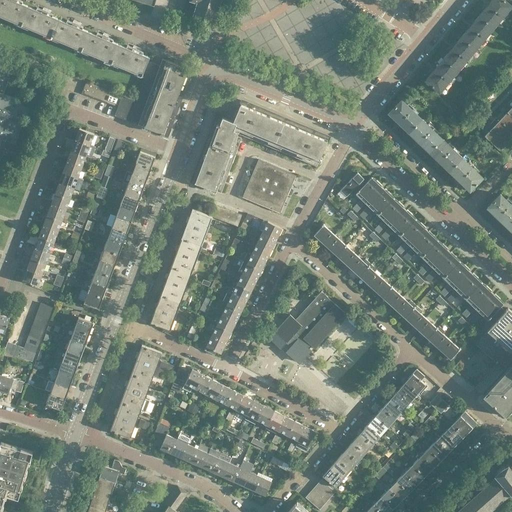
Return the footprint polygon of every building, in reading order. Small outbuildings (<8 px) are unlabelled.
[(0,0),(0,15),(22,24),(29,7),(17,1),(17,0),(0,0)] [(135,0),(148,4),(154,6),(155,0),(190,0),(191,0),(198,3),(194,15),(213,21),(219,0),(135,0)] [(504,0),(492,0),(488,5),(503,17),(511,6),(504,0)] [(488,5),(479,16),(494,28),(503,17),(488,5)] [(29,7),(22,24),(52,37),(59,19),(47,14),(48,12),(43,10),(42,12),(29,7)] [(479,16),(470,26),(485,38),(494,28),(479,16)] [(59,19),(52,37),(82,50),(90,32),(77,27),(78,25),(73,23),(72,25),(59,19)] [(470,26),(461,37),(476,50),(485,38),(470,26)] [(102,37),(90,32),(82,50),(112,63),(120,45),(107,39),(108,37),(103,35),(102,37)] [(461,37),(452,48),(467,60),(476,50),(461,37)] [(120,45),(112,63),(142,75),(141,76),(143,77),(144,73),(148,61),(150,57),(137,52),(138,50),(133,48),(132,50),(120,45)] [(452,48),(443,59),(458,71),(467,60),(452,48)] [(86,82),(82,93),(118,107),(115,116),(128,120),(135,123),(138,124),(142,126),(145,127),(150,112),(156,96),(162,80),(167,69),(166,68),(164,68),(166,60),(163,59),(160,66),(150,62),(148,61),(144,73),(143,77),(134,100),(88,83),(86,82)] [(443,59),(434,70),(449,82),(458,71),(443,59)] [(167,69),(162,80),(182,87),(186,76),(187,75),(183,73),(183,74),(175,71),(176,67),(177,64),(166,60),(164,68),(166,68),(167,69)] [(0,66),(0,145),(2,140),(16,144),(29,108),(20,104),(22,100),(4,93),(12,71),(0,66)] [(434,70),(425,80),(440,92),(449,82),(434,70)] [(22,86),(33,90),(35,84),(24,80),(22,86)] [(162,80),(156,96),(178,104),(181,98),(179,94),(182,87),(162,80)] [(156,96),(150,112),(173,120),(178,104),(156,96)] [(402,99),(389,113),(409,132),(422,119),(402,99)] [(241,105),(234,122),(230,130),(236,132),(245,136),(255,111),(241,105)] [(226,109),(225,114),(229,115),(234,117),(238,110),(229,106),(227,110),(226,109)] [(255,111),(245,136),(259,142),(270,117),(255,111)] [(150,112),(145,127),(161,133),(164,134),(166,128),(169,129),(173,120),(150,112)] [(511,116),(508,112),(496,124),(511,138),(511,136),(511,116)] [(217,125),(216,128),(234,135),(236,132),(230,130),(234,122),(223,117),(220,124),(217,123),(216,124),(217,125)] [(270,117),(259,142),(274,148),(284,123),(270,117)] [(422,119),(409,132),(429,152),(442,138),(422,119)] [(284,123),(274,148),(288,154),(299,129),(284,123)] [(496,124),(485,136),(500,150),(511,138),(496,124)] [(79,128),(75,140),(89,145),(94,134),(79,128)] [(216,128),(211,142),(237,152),(242,138),(234,135),(216,128)] [(299,129),(288,154),(303,160),(313,135),(299,129)] [(313,135),(303,160),(317,166),(328,140),(313,135)] [(105,145),(103,150),(110,153),(114,141),(115,139),(108,137),(107,139),(105,145)] [(442,138),(429,152),(450,171),(463,158),(442,138)] [(75,140),(71,150),(85,156),(89,145),(75,140)] [(211,142),(206,156),(231,165),(237,152),(211,142)] [(115,148),(113,153),(119,156),(121,150),(115,148)] [(71,150),(67,161),(81,167),(85,156),(71,150)] [(140,151),(136,162),(151,168),(155,157),(140,151)] [(206,156),(201,169),(226,179),(231,165),(206,156)] [(463,158),(450,171),(470,191),(483,177),(463,158)] [(243,197),(252,201),(281,213),(296,175),(259,160),(243,197)] [(67,161),(63,172),(77,177),(81,167),(67,161)] [(136,162),(132,173),(147,179),(151,168),(136,162)] [(108,164),(104,174),(105,174),(111,177),(114,167),(108,164)] [(201,169),(196,183),(221,192),(226,179),(201,169)] [(63,172),(59,183),(73,188),(77,177),(63,172)] [(358,172),(340,190),(347,196),(355,188),(358,191),(363,186),(359,183),(364,178),(358,172)] [(132,173),(128,184),(143,190),(147,179),(132,173)] [(105,174),(104,174),(100,185),(108,188),(112,177),(111,177),(105,174)] [(363,186),(358,191),(356,193),(367,204),(382,187),(372,177),(363,186)] [(59,183),(55,194),(69,199),(73,188),(59,183)] [(128,184),(124,194),(128,196),(139,200),(143,190),(128,184)] [(382,187),(367,204),(378,215),(394,198),(382,187)] [(69,199),(55,194),(51,204),(65,210),(69,199)] [(124,194),(120,205),(135,211),(139,200),(128,196),(124,194)] [(511,204),(500,194),(487,207),(508,227),(511,222),(511,204)] [(101,198),(96,197),(93,206),(99,208),(100,209),(104,199),(101,198)] [(394,198),(378,215),(390,226),(392,225),(406,210),(394,198)] [(360,200),(353,207),(358,211),(364,203),(360,200)] [(65,210),(51,204),(47,215),(62,220),(65,210)] [(214,204),(210,215),(212,216),(212,217),(215,218),(219,207),(214,204)] [(117,211),(116,216),(131,222),(135,211),(120,205),(117,211)] [(99,208),(93,206),(90,213),(97,215),(99,208)] [(219,207),(215,218),(221,220),(225,209),(219,207)] [(367,207),(360,214),(364,218),(371,211),(367,207)] [(193,209),(187,224),(207,231),(210,224),(213,226),(215,218),(212,217),(212,216),(210,215),(209,216),(193,209)] [(225,209),(221,220),(227,222),(231,211),(225,209)] [(406,210),(392,225),(402,234),(416,219),(406,210)] [(231,211),(227,222),(232,224),(237,213),(231,211)] [(237,213),(232,224),(238,226),(242,215),(237,213)] [(247,213),(245,218),(243,222),(250,226),(252,219),(254,216),(247,213)] [(47,215),(43,226),(58,231),(62,220),(47,215)] [(116,216),(112,227),(127,233),(129,226),(131,222),(116,216)] [(95,221),(89,219),(85,227),(92,230),(95,221)] [(416,219),(402,234),(413,244),(428,228),(425,225),(424,226),(416,219)] [(382,221),(375,228),(380,232),(386,225),(382,221)] [(266,226),(263,232),(276,238),(282,228),(269,222),(266,226)] [(186,226),(181,238),(202,245),(207,231),(187,224),(186,226)] [(314,236),(323,243),(325,245),(335,235),(323,224),(313,235),(314,236)] [(43,226),(39,237),(53,242),(58,231),(43,226)] [(112,227),(108,238),(123,243),(127,233),(112,227)] [(389,228),(382,235),(386,239),(393,232),(389,228)] [(428,228),(413,244),(422,253),(436,239),(432,235),(433,234),(428,228)] [(263,232),(258,242),(271,249),(276,238),(263,232)] [(335,235),(325,245),(336,256),(346,245),(335,235)] [(39,237),(35,247),(50,253),(53,242),(39,237)] [(108,238),(104,248),(119,254),(123,243),(108,238)] [(181,238),(176,252),(197,260),(202,245),(181,238)] [(436,239),(422,253),(433,264),(447,249),(446,248),(447,247),(442,242),(441,243),(436,239)] [(258,242),(253,253),(266,259),(271,249),(258,242)] [(404,242),(397,250),(402,254),(408,246),(404,242)] [(346,245),(336,256),(347,266),(357,255),(346,245)] [(35,247),(31,258),(46,264),(50,253),(35,247)] [(224,250),(216,247),(213,253),(221,256),(224,250)] [(104,248),(100,259),(115,265),(119,254),(104,248)] [(411,249),(404,256),(409,260),(415,253),(411,249)] [(447,249),(433,264),(444,274),(458,260),(454,256),(455,255),(450,250),(449,251),(447,249)] [(77,250),(72,261),(78,263),(82,252),(77,250)] [(244,262),(248,263),(261,270),(266,259),(253,253),(250,251),(244,262)] [(176,252),(171,266),(191,274),(197,260),(176,252)] [(357,255),(347,266),(359,276),(369,266),(357,255)] [(31,258),(27,269),(42,274),(46,264),(31,258)] [(100,259),(96,270),(111,275),(115,265),(100,259)] [(458,260),(444,274),(455,285),(469,270),(468,269),(469,268),(464,263),(463,264),(458,260)] [(239,272),(243,273),(256,280),(261,270),(248,263),(244,262),(239,272)] [(426,264),(419,271),(424,275),(430,268),(426,264)] [(171,266),(166,280),(186,288),(191,274),(171,266)] [(369,266),(359,276),(371,287),(380,276),(369,266)] [(27,269),(23,280),(38,285),(42,274),(27,269)] [(96,270),(92,281),(107,286),(111,275),(96,270)] [(433,270),(426,278),(430,282),(437,274),(433,270)] [(469,270),(455,285),(466,295),(480,281),(476,277),(477,276),(472,271),(471,272),(469,270)] [(243,273),(237,284),(251,290),(256,280),(243,273)] [(380,276),(371,287),(381,297),(391,286),(380,276)] [(166,280),(160,294),(181,302),(186,288),(166,280)] [(92,281),(88,292),(103,297),(107,286),(92,281)] [(480,281),(466,295),(479,308),(493,293),(489,290),(491,289),(485,284),(484,285),(480,281)] [(229,292),(232,294),(246,300),(251,290),(237,284),(235,289),(231,288),(229,292)] [(448,285),(442,292),(446,296),(453,289),(448,285)] [(391,286),(381,297),(393,307),(402,296),(391,286)] [(346,314),(321,291),(295,319),(289,314),(273,332),(274,332),(268,338),(281,349),(286,343),(291,347),(288,351),(300,363),(311,350),(309,349),(312,346),(315,349),(346,314)] [(455,291),(449,299),(453,303),(460,295),(455,291)] [(103,297),(88,292),(84,303),(99,308),(103,297)] [(224,302),(227,304),(241,311),(246,300),(232,294),(229,292),(224,302)] [(479,308),(477,310),(487,319),(490,316),(490,315),(503,302),(501,301),(498,298),(499,297),(494,292),(493,293),(479,308)] [(160,294),(155,308),(175,316),(181,302),(160,294)] [(402,296),(393,307),(404,317),(414,307),(402,296)] [(41,303),(39,309),(50,313),(52,307),(41,303)] [(241,311),(227,304),(224,311),(220,309),(218,313),(222,315),(236,321),(241,311)] [(471,306),(464,313),(468,317),(475,310),(471,306)] [(414,307),(404,317),(415,328),(425,317),(414,307)] [(155,308),(150,322),(170,330),(175,316),(155,308)] [(39,309),(37,314),(48,318),(50,313),(39,309)] [(511,316),(506,310),(487,331),(511,353),(511,363),(483,396),(485,397),(484,398),(505,417),(506,416),(509,417),(510,412),(511,409),(511,316)] [(477,312),(471,320),(475,324),(482,316),(477,312)] [(0,314),(0,331),(5,333),(10,318),(0,314)] [(37,314),(35,320),(46,324),(48,318),(37,314)] [(222,315),(217,325),(231,332),(236,321),(222,315)] [(78,316),(74,328),(89,333),(94,322),(78,316)] [(359,324),(351,317),(347,321),(355,328),(359,324)] [(425,317),(415,328),(427,338),(436,328),(425,317)] [(35,320),(32,326),(44,330),(46,324),(35,320)] [(201,324),(194,321),(193,323),(192,326),(199,329),(201,324)] [(217,325),(212,335),(226,342),(231,332),(217,325)] [(32,326),(30,331),(42,335),(44,330),(32,326)] [(199,329),(192,326),(187,336),(194,339),(199,329)] [(74,328),(70,339),(85,344),(89,333),(74,328)] [(436,328),(427,338),(438,348),(448,338),(436,328)] [(30,331),(28,336),(40,340),(42,335),(30,331)] [(226,342),(212,335),(204,350),(214,354),(216,350),(220,353),(226,342)] [(28,336),(26,342),(37,346),(40,340),(28,336)] [(448,338),(438,348),(449,359),(450,359),(458,350),(460,348),(459,347),(459,348),(448,338)] [(70,339),(66,350),(81,355),(85,344),(70,339)] [(8,341),(4,351),(10,353),(13,344),(8,341)] [(26,342),(24,348),(35,352),(37,346),(26,342)] [(13,344),(10,353),(16,355),(19,346),(13,344)] [(142,345),(137,358),(157,365),(162,352),(142,345)] [(19,346),(16,355),(32,361),(35,352),(24,348),(19,346)] [(66,350),(62,360),(77,366),(81,355),(66,350)] [(137,358),(132,372),(152,379),(157,365),(137,358)] [(62,360),(58,371),(73,377),(77,366),(62,360)] [(174,366),(161,362),(159,367),(172,372),(174,366)] [(190,373),(179,368),(171,387),(181,392),(183,387),(193,393),(195,389),(203,374),(192,369),(190,373)] [(58,371),(54,382),(69,388),(73,377),(58,371)] [(152,379),(132,372),(126,387),(146,394),(152,379)] [(413,373),(405,381),(418,393),(425,384),(413,373)] [(203,374),(195,389),(202,392),(201,394),(205,396),(213,379),(203,374)] [(1,375),(0,379),(0,389),(9,393),(9,392),(15,394),(15,390),(21,392),(24,382),(13,379),(1,375)] [(213,379),(205,396),(208,398),(209,396),(216,399),(223,384),(213,379)] [(405,381),(398,390),(410,401),(418,393),(405,381)] [(54,382),(50,393),(65,398),(69,388),(54,382)] [(233,390),(223,384),(216,399),(226,404),(233,390)] [(146,394),(126,387),(121,401),(141,408),(146,394)] [(233,390),(226,404),(236,409),(244,395),(233,390)] [(398,390),(390,398),(403,410),(410,401),(398,390)] [(50,393),(46,403),(47,404),(44,411),(58,416),(61,409),(65,398),(50,393)] [(437,394),(429,403),(435,408),(443,400),(437,394)] [(236,409),(234,413),(245,418),(254,400),(244,395),(236,409)] [(390,398),(383,407),(395,418),(403,410),(390,398)] [(245,418),(245,419),(255,424),(257,420),(264,405),(254,400),(245,418)] [(443,400),(435,408),(441,413),(448,404),(443,400)] [(121,401),(116,415),(128,420),(136,423),(141,408),(121,401)] [(188,409),(196,413),(200,406),(191,402),(188,409)] [(218,407),(213,404),(210,411),(215,413),(218,407)] [(264,405),(257,420),(267,425),(275,410),(264,405)] [(383,407),(375,415),(388,427),(395,418),(383,407)] [(432,412),(427,407),(422,412),(427,416),(432,412)] [(267,425),(265,429),(275,434),(277,430),(278,430),(285,415),(275,410),(267,425)] [(234,415),(229,412),(226,419),(231,421),(234,415)] [(422,412),(418,417),(423,421),(427,416),(422,412)] [(128,420),(116,415),(110,429),(130,437),(136,423),(128,420)] [(285,415),(278,430),(288,435),(295,420),(285,415)] [(375,415),(367,424),(380,435),(388,427),(375,415)] [(459,417),(452,424),(464,436),(472,427),(460,415),(459,417)] [(198,419),(192,416),(189,422),(195,425),(198,419)] [(295,420),(288,435),(298,440),(305,426),(295,420)] [(154,432),(165,437),(160,448),(171,452),(177,438),(169,434),(168,435),(166,434),(169,426),(159,421),(154,432)] [(367,424),(360,432),(373,444),(380,435),(367,424)] [(452,424),(444,431),(457,443),(464,436),(452,424)] [(238,431),(228,426),(226,430),(236,435),(238,431)] [(305,426),(298,440),(307,445),(307,444),(309,445),(316,431),(305,426)] [(444,431),(436,440),(448,452),(457,443),(444,431)] [(360,432),(352,441),(365,452),(373,444),(360,432)] [(280,437),(275,434),(272,441),(276,444),(280,437)] [(139,444),(145,446),(147,439),(141,437),(139,444)] [(177,438),(171,452),(182,457),(188,443),(189,440),(183,437),(182,440),(177,438)] [(436,440),(428,448),(440,460),(448,452),(436,440)] [(352,441),(345,449),(358,461),(365,452),(352,441)] [(0,508),(5,493),(18,497),(21,488),(19,488),(28,459),(30,460),(33,451),(1,442),(0,443),(0,450),(0,451),(0,450),(0,508)] [(295,445),(291,442),(287,449),(292,451),(295,445)] [(188,443),(182,457),(192,462),(198,448),(198,447),(199,445),(196,444),(195,446),(188,443)] [(210,448),(200,443),(199,445),(198,447),(198,448),(192,462),(202,466),(210,448)] [(210,448),(202,466),(213,471),(221,453),(210,448)] [(428,448),(420,456),(432,468),(440,460),(428,448)] [(345,449),(337,458),(350,469),(358,461),(345,449)] [(219,457),(213,471),(223,476),(229,462),(231,457),(221,453),(219,457)] [(270,461),(278,465),(281,467),(283,462),(272,456),(270,461)] [(420,456),(412,464),(425,476),(432,468),(420,456)] [(242,465),(252,470),(255,463),(245,458),(242,465)] [(337,458),(330,466),(343,478),(350,469),(337,458)] [(103,465),(100,475),(116,480),(118,472),(124,474),(126,468),(122,466),(119,461),(114,459),(111,468),(103,465)] [(485,511),(509,491),(511,494),(511,461),(508,464),(507,463),(503,466),(501,467),(494,474),(496,477),(455,511),(485,511)] [(229,462),(223,476),(234,481),(240,466),(229,462)] [(412,464),(404,472),(416,484),(425,476),(412,464)] [(240,466),(234,481),(244,485),(250,471),(240,466)] [(330,466),(322,475),(323,476),(335,486),(343,478),(330,466)] [(379,480),(387,471),(383,467),(375,476),(379,480)] [(250,471),(244,485),(255,490),(261,476),(250,471)] [(404,472),(397,480),(409,492),(416,484),(404,472)] [(262,473),(261,476),(255,490),(265,495),(273,478),(262,473)] [(100,475),(96,485),(112,490),(116,480),(100,475)] [(335,486),(323,476),(321,479),(330,487),(332,489),(335,486)] [(330,487),(321,479),(317,484),(325,492),(330,487)] [(397,480),(388,488),(400,500),(409,492),(397,480)] [(317,484),(313,488),(322,496),(325,492),(317,484)] [(96,485),(93,494),(109,500),(112,490),(96,485)] [(165,503),(168,505),(163,511),(177,511),(175,510),(187,493),(177,486),(165,503)] [(318,500),(309,493),(305,497),(319,509),(335,492),(332,489),(330,487),(325,492),(322,496),(318,500)] [(322,496),(313,488),(309,493),(318,500),(322,496)] [(388,488),(381,496),(393,508),(400,500),(388,488)] [(93,494),(90,504),(106,509),(109,500),(93,494)] [(381,496),(372,504),(380,511),(388,511),(393,508),(381,496)] [(308,511),(296,501),(287,511),(308,511)]
